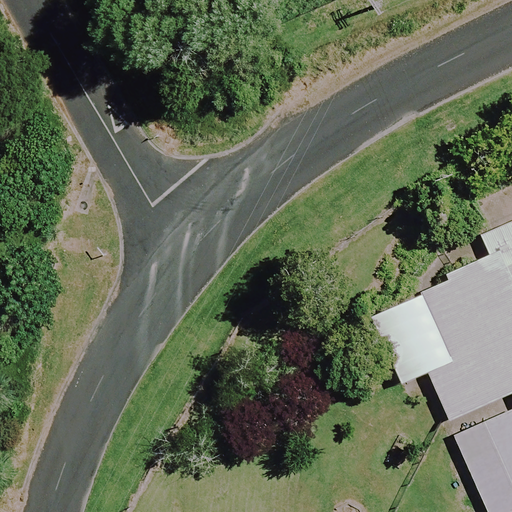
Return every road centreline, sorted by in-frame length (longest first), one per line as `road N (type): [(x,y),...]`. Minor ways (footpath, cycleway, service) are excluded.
road 1 (unclassified): [(189,250),(277,168),(348,117),(511,33)]
road 2 (unclassified): [(47,511),(111,355),(189,250)]
road 3 (residential): [(189,250),(149,203),(30,0)]
